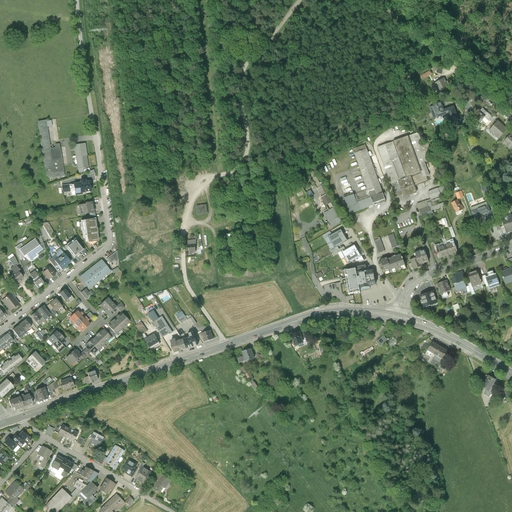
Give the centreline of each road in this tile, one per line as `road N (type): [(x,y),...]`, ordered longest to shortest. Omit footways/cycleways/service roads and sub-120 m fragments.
road 1 (primary): [(396,316),(313,315),(19,418)]
road 2 (residential): [(64,278),(110,239),(77,0)]
road 3 (track): [(304,0),(247,69),(250,140),(243,163),(205,183)]
road 4 (residential): [(43,437),(172,511)]
road 5 (residential): [(396,316),(422,276),(511,246)]
road 6 (primary): [(511,373),(396,316)]
